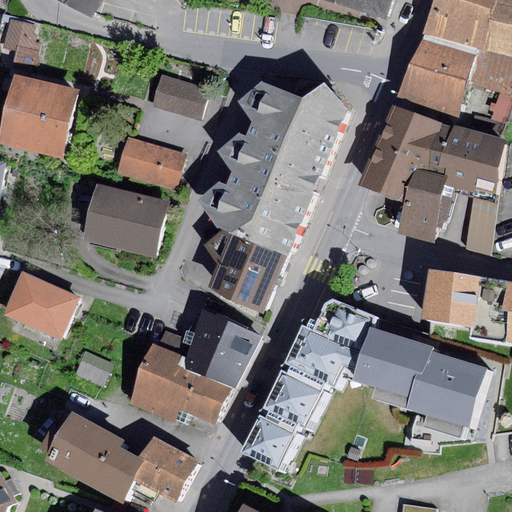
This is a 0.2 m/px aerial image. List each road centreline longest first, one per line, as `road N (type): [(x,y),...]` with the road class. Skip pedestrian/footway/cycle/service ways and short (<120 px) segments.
road 1 (residential): [(34,1),(52,15),(142,42),(332,67),(394,84)]
road 2 (primary): [(204,511),(341,224)]
road 3 (residential): [(341,224),(511,274)]
road 4 (track): [(84,180),(73,221),(84,257),(162,287)]
road 5 (primary): [(341,224),(394,84)]
